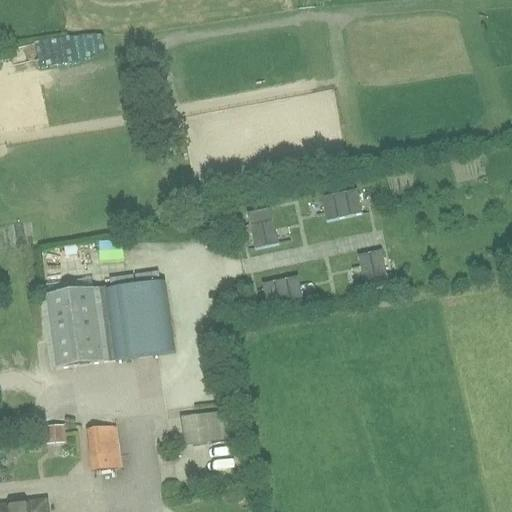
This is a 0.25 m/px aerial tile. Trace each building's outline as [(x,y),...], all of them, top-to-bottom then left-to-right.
[(335,208),(338,220),(362,215),(357,191),(345,194),(347,206),(335,208)] [(321,199),(326,223),(338,220),(335,208),(347,206),(345,194),(321,199)] [(271,209),(259,212),(264,236),(276,233),(271,209)] [(264,236),(259,212),(246,215),(252,238),(264,236)] [(264,236),(252,238),(254,251),(279,246),(276,233),(264,236)] [(357,257),(360,269),(372,267),(384,264),(381,252),(357,257)] [(384,264),(372,267),(377,291),(389,288),(384,264)] [(372,267),(360,269),(365,293),(377,291),(372,267)] [(276,295),(279,307),(303,302),(298,278),(285,280),(288,292),(276,295)] [(267,309),(279,307),(276,295),(288,292),(285,280),(262,285),(267,309)] [(166,283),(93,292),(103,363),(174,353),(166,283)] [(46,299),(56,370),(103,363),(93,292),(46,299)] [(230,411),(189,417),(193,446),(234,441),(230,411)] [(86,429),(91,473),(122,469),(116,425),(86,429)] [(46,445),(62,444),(61,428),(45,429),(46,445)] [(46,511),(45,502),(0,508),(0,511),(46,511)]
